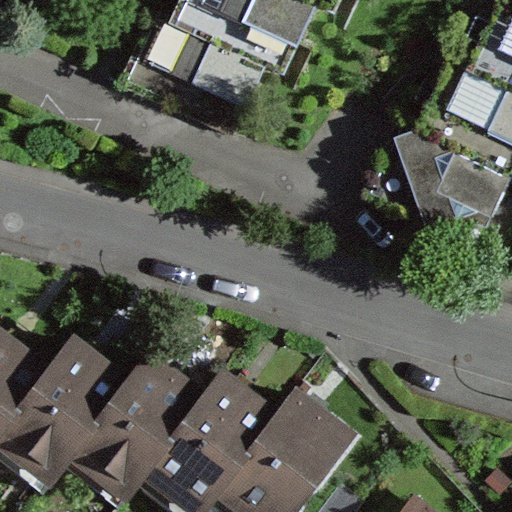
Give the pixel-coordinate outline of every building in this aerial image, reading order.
[(268,62),(285,71),(318,2),(314,0),(180,0),(172,17),(268,62)] [(338,0),(314,0),(318,2),(334,10),(338,0)] [(511,0),(503,0),(471,67),(511,86),(511,0)] [(155,9),(120,82),(233,135),(268,62),(172,17),(155,9)] [(511,174),(511,86),(471,67),(452,58),(420,126),(418,130),(459,150),(511,174)] [(364,195),(423,222),(459,150),(418,130),(420,126),(402,117),(364,195)] [(511,174),(459,150),(423,222),(431,226),(433,236),(443,232),(475,248),(511,174)] [(0,432),(47,372),(0,335),(0,432)] [(126,383),(72,340),(47,372),(0,432),(0,458),(42,491),(64,463),(126,383)] [(202,398),(147,356),(126,383),(64,463),(118,506),(136,483),(202,398)] [(274,416),(219,375),(202,398),(136,483),(173,511),(201,511),(204,508),(274,416)] [(209,511),(294,511),(351,437),(292,392),(274,416),(204,508),(209,511)] [(342,481),(318,511),(355,511),(365,499),(342,481)] [(429,511),(416,501),(407,511),(429,511)]
